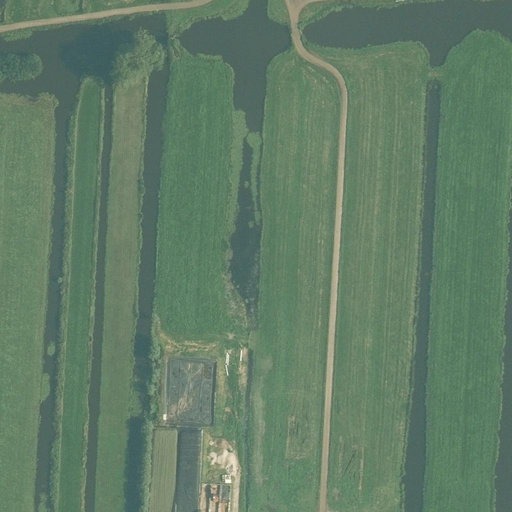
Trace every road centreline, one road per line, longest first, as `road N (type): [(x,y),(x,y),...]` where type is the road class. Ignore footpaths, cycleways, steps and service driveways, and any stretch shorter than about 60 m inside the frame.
road 1 (track): [(318,511),(344,86),(299,48),(289,0)]
road 2 (track): [(0,29),(204,0)]
